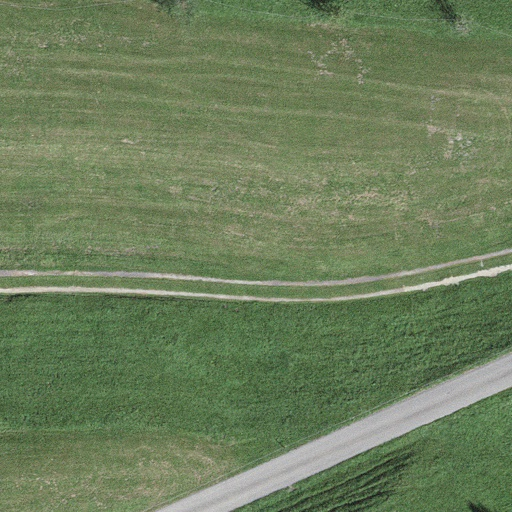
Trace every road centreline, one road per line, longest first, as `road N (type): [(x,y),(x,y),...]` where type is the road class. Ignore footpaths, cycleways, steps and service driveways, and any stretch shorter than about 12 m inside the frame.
road 1 (track): [(0,284),(339,291),(511,261)]
road 2 (unclassified): [(190,511),(511,372)]
